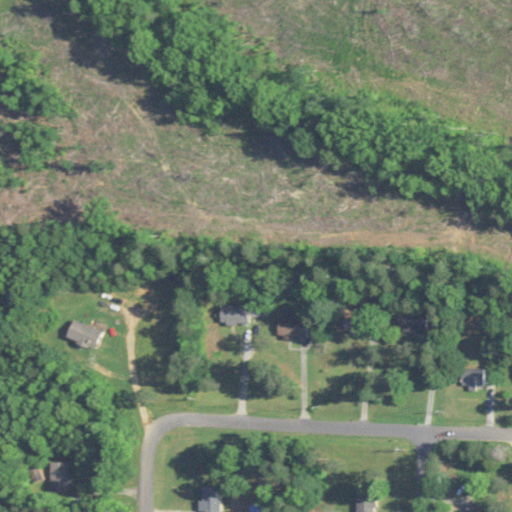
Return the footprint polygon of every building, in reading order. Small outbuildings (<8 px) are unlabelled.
[(260,316),(260,307),(223,307),(223,326),(250,326),(250,316),(260,316)] [(366,313),(344,313),(344,333),(366,333),(366,313)] [(309,321),(281,320),(281,339),(309,339),(309,321)] [(105,331),(76,321),(69,340),(99,350),(105,331)] [(486,370),(464,370),(464,391),(486,391),(486,370)] [(52,463),(52,493),(72,493),(72,463),(52,463)] [(202,511),(221,511),(222,488),(203,488),(202,511)] [(376,511),(377,492),(358,492),(358,511),(376,511)]
